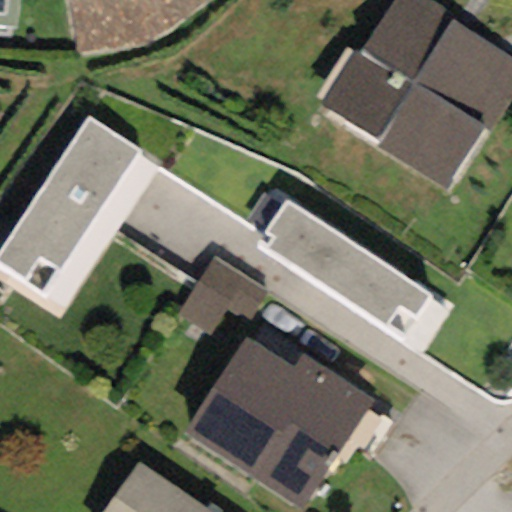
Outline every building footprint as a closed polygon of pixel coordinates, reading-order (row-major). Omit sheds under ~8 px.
[(0,0),(0,24),(16,26),(19,0),(0,0)] [(65,0),(76,55),(149,42),(210,0),(65,0)] [(511,96),(511,58),(424,0),(392,0),(320,110),(447,194),(511,96)] [(138,152),(87,119),(0,253),(0,267),(44,296),(138,152)] [(430,296),(284,201),(256,245),(401,340),(430,296)] [(265,291),(213,257),(174,316),(226,350),(265,291)] [(245,337),(183,434),(301,510),(372,400),(301,354),(292,367),(245,337)] [(208,511),(137,463),(103,511),(208,511)]
